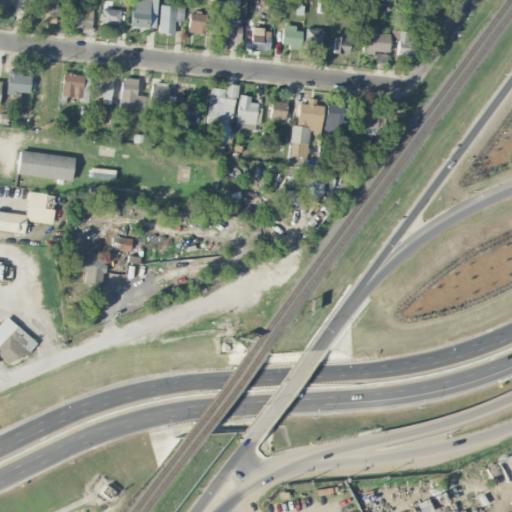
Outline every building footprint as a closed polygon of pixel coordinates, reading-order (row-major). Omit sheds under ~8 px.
[(11,0),(0,0),(0,13),(6,13),(7,4),(11,4),(11,0)] [(56,22),(56,0),(40,0),(39,22),(56,22)] [(155,32),(157,0),(131,0),(130,30),(155,32)] [(183,21),(184,1),(176,0),(176,6),(159,5),(158,33),(173,34),(174,20),(183,21)] [(92,5),(70,4),(69,28),(91,28),(92,5)] [(100,24),(119,25),(120,10),(100,8),(100,24)] [(186,31),(203,34),(206,15),(190,12),(186,31)] [(230,24),(230,18),(219,17),(218,40),(239,41),(240,25),(230,24)] [(300,27),(281,26),(281,47),(299,47),(300,27)] [(250,49),(268,49),(269,33),(263,33),(263,28),(250,27),(250,49)] [(319,51),(320,29),(304,29),(303,51),(319,51)] [(361,52),(388,53),(388,32),(362,31),(361,52)] [(415,32),(398,31),(396,56),(414,57),(415,32)] [(333,35),(332,53),(349,54),(349,35),(333,35)] [(375,63),(385,63),(385,53),(375,53),(375,63)] [(30,75),(7,72),(5,92),(28,94),(30,75)] [(89,75),(61,74),(61,98),(88,99),(89,75)] [(91,97),(118,98),(118,79),(92,78),(91,97)] [(136,78),(120,78),(119,108),(144,108),(144,96),(136,95),(136,78)] [(169,115),(170,96),(167,96),(168,82),(150,81),(148,114),(169,115)] [(208,88),(205,124),(219,125),(220,118),(232,119),(235,84),(225,84),(225,89),(208,88)] [(256,103),(249,102),(249,96),(237,95),(236,123),(255,124),(256,103)] [(319,132),(322,106),(314,105),(315,99),(307,98),(306,104),(298,103),(295,126),(291,125),(287,162),(305,164),(308,131),(319,132)] [(283,119),(286,102),(271,100),(268,117),(283,119)] [(324,132),(340,133),(341,103),(325,102),(324,132)] [(383,116),(371,115),(371,111),(360,111),(359,134),(382,135),(383,116)] [(73,157),(19,149),(15,173),(70,181),(73,157)] [(323,171),(304,169),(300,200),(319,202),(323,171)] [(51,224),(54,195),(27,192),(25,214),(0,211),(0,230),(23,232),(24,221),(51,224)] [(126,262),(136,264),(141,240),(112,235),(110,249),(128,252),(126,262)] [(101,284),(104,260),(76,256),(75,270),(84,271),(83,282),(101,284)] [(0,320),(0,356),(13,366),(33,339),(3,317),(0,320)]
